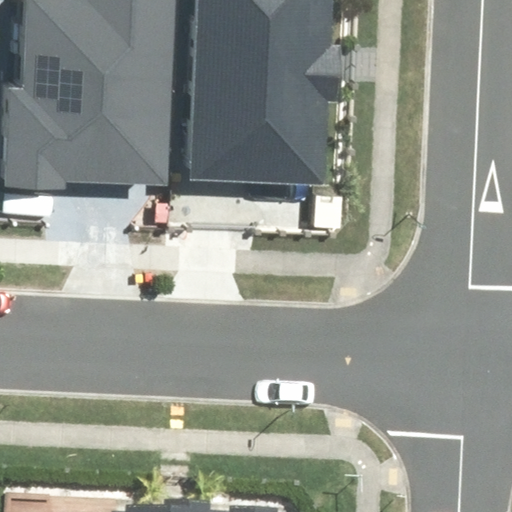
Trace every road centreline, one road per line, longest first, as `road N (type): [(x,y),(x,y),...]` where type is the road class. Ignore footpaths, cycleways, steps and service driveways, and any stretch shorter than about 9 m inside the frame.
road 1 (residential): [(0,338),(472,359)]
road 2 (residential): [(484,0),(472,359)]
road 3 (residential): [(472,359),(461,511)]
